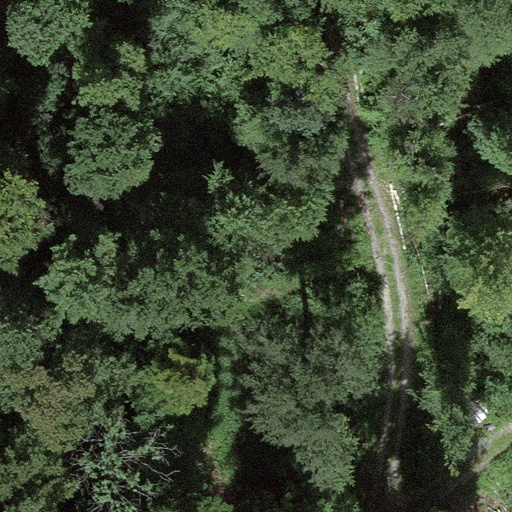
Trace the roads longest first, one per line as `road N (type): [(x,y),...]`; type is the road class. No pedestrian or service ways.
road 1 (track): [(304,0),(415,394),(499,511)]
road 2 (track): [(396,511),(511,421)]
road 3 (track): [(361,511),(415,394)]
